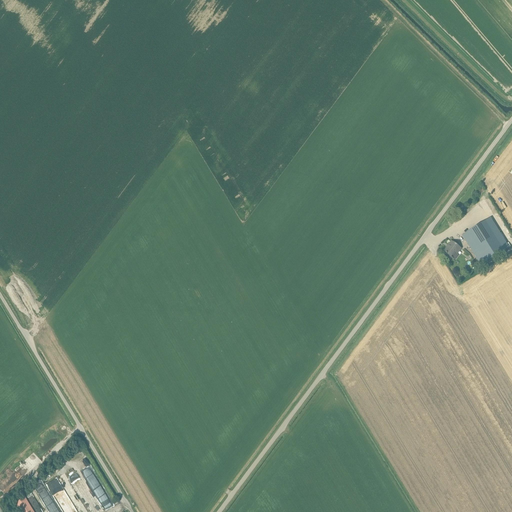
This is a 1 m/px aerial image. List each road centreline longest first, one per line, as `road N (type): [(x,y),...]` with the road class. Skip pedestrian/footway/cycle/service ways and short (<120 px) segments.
road 1 (unclassified): [(220,511),(511,119)]
road 2 (unclassified): [(132,511),(0,296)]
